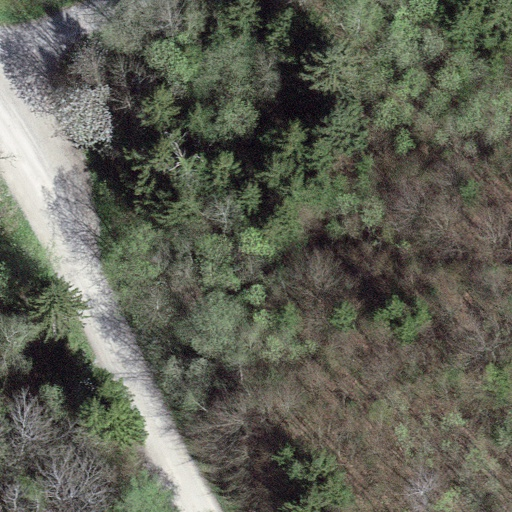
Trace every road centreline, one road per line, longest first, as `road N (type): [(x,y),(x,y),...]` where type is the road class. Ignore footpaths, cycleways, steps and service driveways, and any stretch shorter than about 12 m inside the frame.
road 1 (track): [(185,511),(78,266),(0,131)]
road 2 (track): [(0,38),(129,0)]
